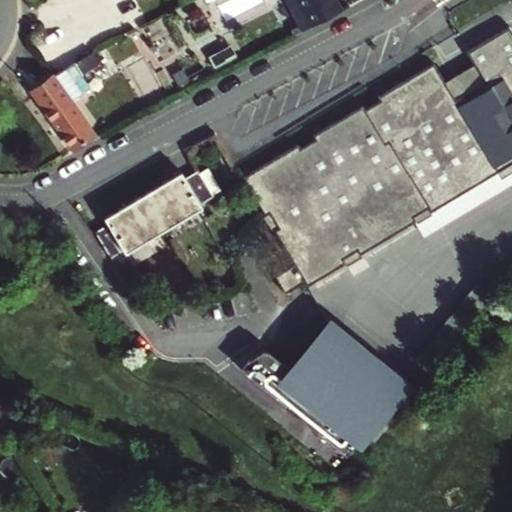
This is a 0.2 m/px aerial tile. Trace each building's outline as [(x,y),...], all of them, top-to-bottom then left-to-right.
[(290,0),(305,27),(344,7),(339,0),(290,0)] [(428,198),(430,202),(496,162),(500,168),(511,160),(511,24),(510,21),(467,47),(474,58),(485,77),(455,94),(444,76),(434,58),(377,92),(379,96),(364,105),(362,101),(313,131),(316,135),(300,145),(297,140),(243,173),(264,208),(268,206),(277,221),(273,224),(292,255),(274,266),(281,279),(285,284),(303,273),(306,278),(345,254),(343,251),(357,242),(359,245),(414,212),(412,208),(428,198)] [(231,48),(208,60),(215,74),(238,62),(231,48)] [(63,92),(45,105),(74,146),(94,132),(71,99),(81,92),(68,72),(76,66),(79,71),(98,60),(93,50),(78,58),(52,74),(63,92)] [(474,58),(444,76),(455,94),(485,77),(474,58)] [(90,85),(79,71),(76,66),(68,72),(81,92),(90,85)] [(37,85),(33,88),(45,105),(63,92),(52,74),(49,69),(34,80),(37,85)] [(115,251),(123,246),(125,250),(201,204),(199,201),(213,192),(198,167),(184,175),(180,168),(103,214),(108,221),(98,227),(115,251)] [(412,208),(414,212),(415,214),(432,204),(430,202),(428,198),(412,208)] [(268,206),(264,208),(261,210),(270,225),(273,224),(277,221),(268,206)] [(115,251),(98,227),(96,228),(111,253),(115,251)] [(343,251),(345,254),(347,258),(362,249),(359,245),(357,242),(343,251)] [(437,370),(492,313),(475,296),(420,354),(437,370)] [(243,359),(241,371),(344,448),(398,376),(328,321),(327,321),(290,369),(261,347),(249,351),(243,359)]
